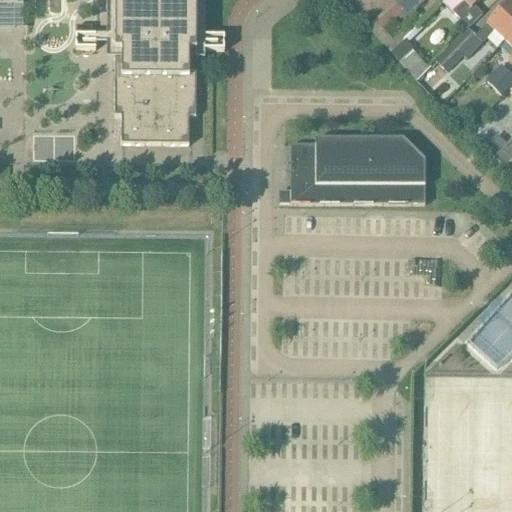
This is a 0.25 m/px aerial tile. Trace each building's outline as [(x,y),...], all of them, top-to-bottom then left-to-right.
[(0,0),(0,7),(23,8),(23,0),(114,0),(114,120),(121,120),(121,148),(189,148),(189,120),(196,120),(196,0),(0,0)] [(394,59),(408,45),(423,31),(414,22),(397,39),(390,39),(385,32),(398,19),(400,21),(408,22),(417,14),(413,10),(424,0),(398,0),(367,30),(394,59)] [(483,0),(461,0),(465,4),(454,15),(460,22),(456,26),(464,34),(482,16),(475,8),(483,0)] [(505,44),(511,36),(511,7),(509,5),(476,39),(468,31),(435,63),(447,75),(463,59),(467,62),(494,33),(505,44)] [(76,38),(75,53),(95,53),(95,45),(95,38),(80,38),(76,38)] [(224,39),(204,39),(204,54),(224,54),(224,39)] [(413,51),(408,45),(394,59),(416,82),(429,70),(412,52),(413,51)] [(511,87),(511,77),(500,67),(486,83),(502,98),(511,87)] [(425,164),(403,142),(315,142),(315,148),(291,148),(291,209),(425,208),(425,164)]
